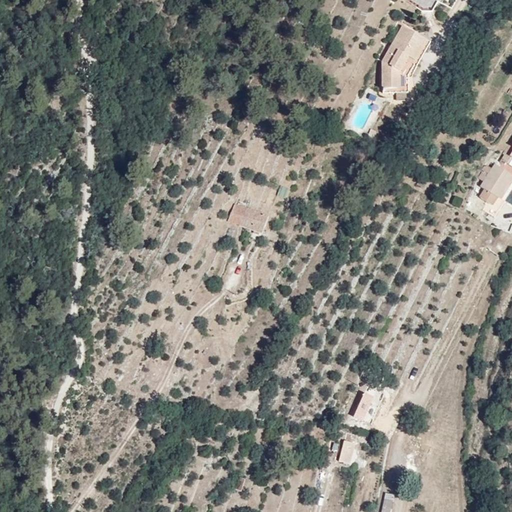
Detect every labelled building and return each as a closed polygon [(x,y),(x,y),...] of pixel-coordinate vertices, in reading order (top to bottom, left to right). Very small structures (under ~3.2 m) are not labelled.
[(428,43),(401,25),(376,57),(375,90),(402,92),(402,75),(409,63),(413,65),(428,43)] [(511,144),(510,147),(511,148),(511,152),(502,169),(511,175),(511,144)] [(500,197),(511,177),(511,175),(502,169),(493,164),(489,170),(483,180),(477,189),(485,195),(480,202),(499,214),(507,202),(500,197)] [(483,180),(489,170),(483,167),(476,177),(483,180)] [(259,237),(269,219),(236,201),(226,219),(259,237)] [(358,432),(368,408),(359,404),(349,428),(358,432)] [(343,477),(348,457),(338,454),(333,475),(343,477)]
